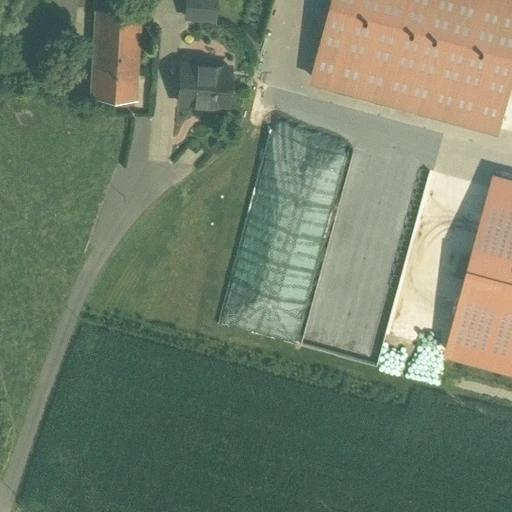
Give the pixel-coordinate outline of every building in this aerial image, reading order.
[(186,0),(185,18),(213,20),(215,0),(186,0)] [(511,0),(331,0),(311,79),(500,129),(511,82),(511,0)] [(139,12),(97,10),(95,45),(137,47),(139,12)] [(137,47),(95,45),(92,98),(134,100),(137,47)] [(229,69),(182,65),(179,104),(226,107),(229,69)] [(380,362),(421,160),(336,143),(336,140),(262,125),(255,161),(262,162),(258,184),(275,187),(271,208),(311,216),(285,343),(380,362)] [(511,177),(493,172),(444,354),(511,372),(511,177)]
